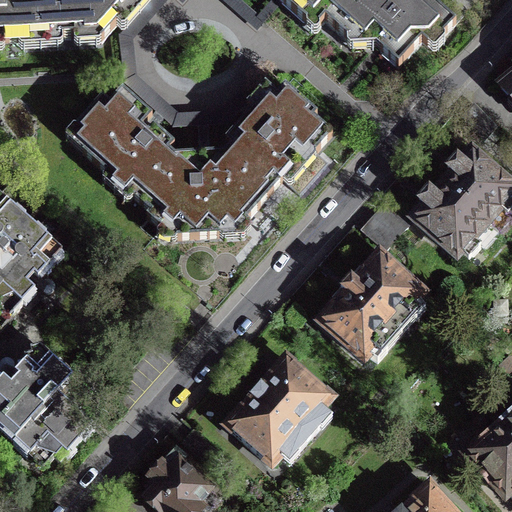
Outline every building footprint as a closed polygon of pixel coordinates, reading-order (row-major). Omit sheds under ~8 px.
[(0,0),(0,51),(2,51),(2,42),(15,41),(16,50),(62,47),(61,39),(73,38),(74,46),(99,45),(115,28),(121,32),(150,0),(0,0)] [(134,40),(169,0),(150,0),(121,32),(118,35),(122,92),(137,105),(153,117),(169,131),(229,129),(248,107),(257,97),(263,89),(250,78),(221,113),(179,114),(139,78),(134,40)] [(320,36),(320,29),(319,29),(344,0),(353,0),(354,0),(276,0),(284,6),(306,26),(306,32),(316,41),(320,36)] [(344,0),(319,29),(320,29),(325,23),(347,42),(347,55),(380,53),(384,57),(399,70),(422,44),(428,49),(440,35),(444,38),(456,24),(429,0),(354,0),(353,0),(344,0)] [(511,74),(496,88),(511,107),(511,74)] [(73,125),(62,139),(105,174),(101,179),(128,206),(135,198),(163,225),(156,234),(156,239),(163,243),(175,243),(177,239),(219,237),(222,241),(245,239),(251,233),(249,217),(283,180),(290,187),(317,158),(315,152),(331,135),(314,119),(317,115),(285,88),(277,98),(265,87),(263,89),(257,97),(248,107),(254,111),(226,142),(233,147),(225,156),(200,157),(174,158),(168,152),(174,145),(148,123),(153,117),(137,105),(122,92),(109,108),(101,100),(76,128),(73,125)] [(468,111),(462,118),(486,142),(499,130),(474,105),(468,111)] [(423,200),(404,222),(411,228),(457,267),(511,203),(511,177),(472,143),(455,163),(423,200)] [(0,321),(5,326),(13,317),(33,296),(25,289),(32,281),(36,285),(46,275),(43,272),(59,255),(0,200),(0,321)] [(386,256),(411,228),(404,222),(383,204),(377,211),(365,226),(359,233),(379,250),(386,256)] [(347,288),(314,326),(368,372),(433,296),(386,256),(379,250),(347,288)] [(12,379),(17,383),(7,393),(0,386),(0,437),(26,462),(29,459),(43,471),(51,462),(62,465),(82,441),(72,433),(82,421),(69,409),(57,399),(72,383),(37,351),(19,371),(12,379)] [(253,393),(219,431),(274,479),(278,475),(280,477),(289,467),(291,469),(332,421),(331,420),(340,410),(336,407),(341,402),(286,354),(253,393)] [(511,355),(498,368),(511,382),(511,355)] [(511,411),(461,459),(503,504),(511,496),(511,411)] [(159,487),(146,502),(158,511),(213,511),(222,502),(181,467),(186,461),(176,452),(171,457),(172,458),(163,468),(162,468),(151,480),(155,484),(159,487)] [(452,511),(430,487),(402,511),(452,511)]
